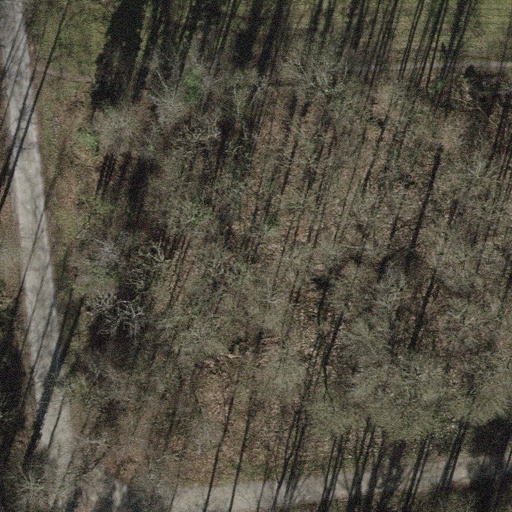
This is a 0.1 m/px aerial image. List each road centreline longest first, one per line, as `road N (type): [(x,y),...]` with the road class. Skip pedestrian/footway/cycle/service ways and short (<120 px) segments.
road 1 (residential): [(12,0),(79,511)]
road 2 (track): [(511,464),(90,511)]
